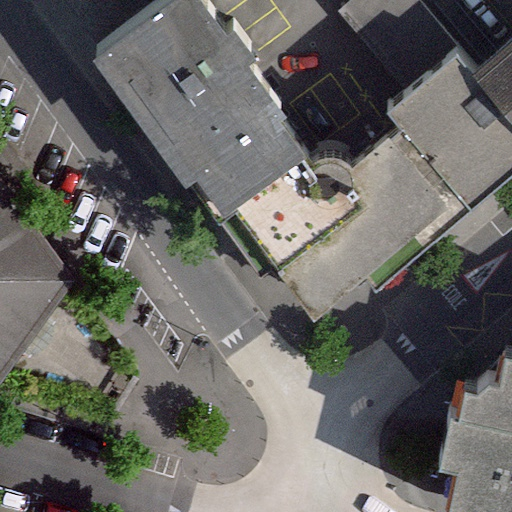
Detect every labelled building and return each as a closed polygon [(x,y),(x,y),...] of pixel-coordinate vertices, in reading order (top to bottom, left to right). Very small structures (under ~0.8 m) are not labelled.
[(68,0),(101,44),(156,4),(152,0),(68,0)] [(161,0),(156,4),(101,44),(153,117),(175,146),(276,73),(252,39),(223,0),(161,0)] [(511,93),(482,58),(450,20),(367,81),(378,95),(454,196),(461,205),(511,158),(511,93)] [(511,32),(482,58),(511,93),(511,32)] [(276,73),(175,146),(303,311),(454,196),(378,95),(323,140),(276,73)] [(0,389),(2,390),(81,288),(0,167),(0,166),(0,389)] [(511,343),(453,386),(429,458),(446,461),(453,496),(511,509),(511,343)]
